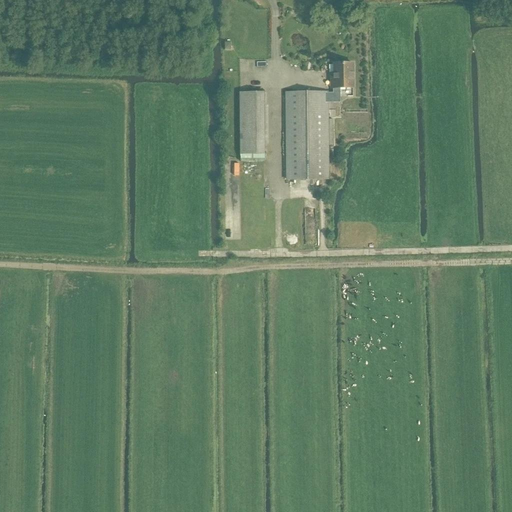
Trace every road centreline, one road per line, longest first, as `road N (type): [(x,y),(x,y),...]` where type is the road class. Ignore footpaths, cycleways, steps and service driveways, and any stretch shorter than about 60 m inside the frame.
road 1 (track): [(511,249),(200,254)]
road 2 (track): [(275,55),(278,254)]
